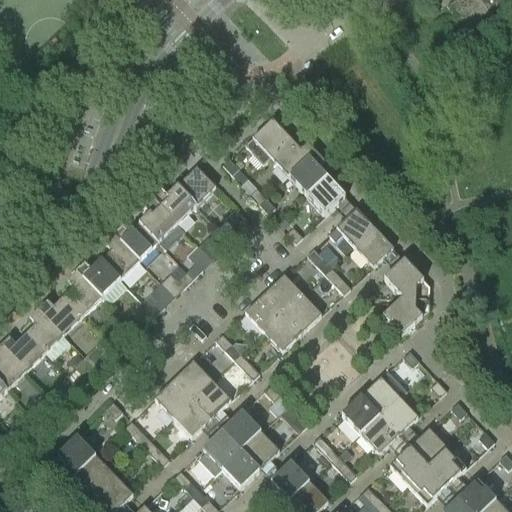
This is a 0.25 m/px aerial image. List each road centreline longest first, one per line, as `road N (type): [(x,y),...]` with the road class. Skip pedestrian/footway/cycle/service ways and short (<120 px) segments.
road 1 (tertiary): [(0,304),(98,204),(140,91),(223,0)]
road 2 (tertiary): [(183,0),(137,55),(81,199),(0,277)]
road 3 (residential): [(0,500),(236,268)]
